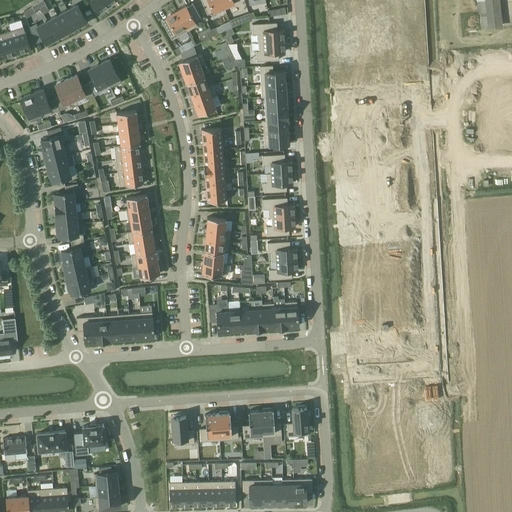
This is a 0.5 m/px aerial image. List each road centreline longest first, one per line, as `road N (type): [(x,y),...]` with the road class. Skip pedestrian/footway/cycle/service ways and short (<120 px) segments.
road 1 (track): [(432,435),(464,409),(467,396),(445,0)]
road 2 (residential): [(186,352),(183,147),(168,90),(131,22)]
road 3 (residential): [(322,511),(322,387),(109,404)]
road 4 (residential): [(353,339),(435,333),(438,371),(356,376)]
road 5 (residential): [(308,149),(319,341)]
road 6 (residential): [(300,0),(308,149)]
road 7 (residential): [(0,87),(60,64),(131,22)]
road 8 (residential): [(388,226),(389,234),(346,237),(340,147)]
road 9 (residential): [(380,92),(388,226)]
road 10 (residential): [(319,341),(186,352)]
road 11 (residential): [(0,118),(26,168),(32,241)]
road 12 (residential): [(32,241),(75,358)]
